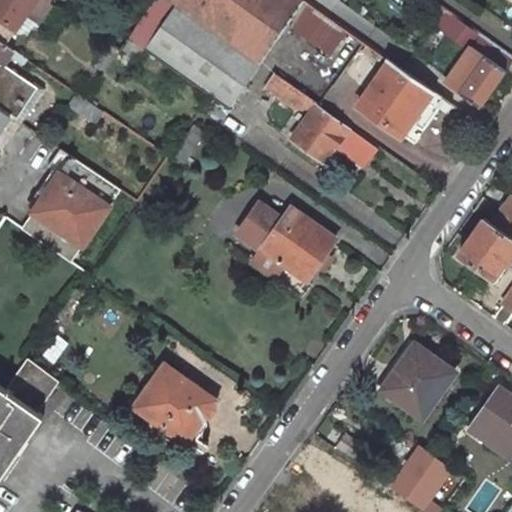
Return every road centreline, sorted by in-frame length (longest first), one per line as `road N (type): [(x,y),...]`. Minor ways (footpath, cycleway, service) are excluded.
road 1 (residential): [(234,511),(407,272)]
road 2 (residential): [(407,272),(511,124)]
road 3 (residential): [(407,272),(511,348)]
